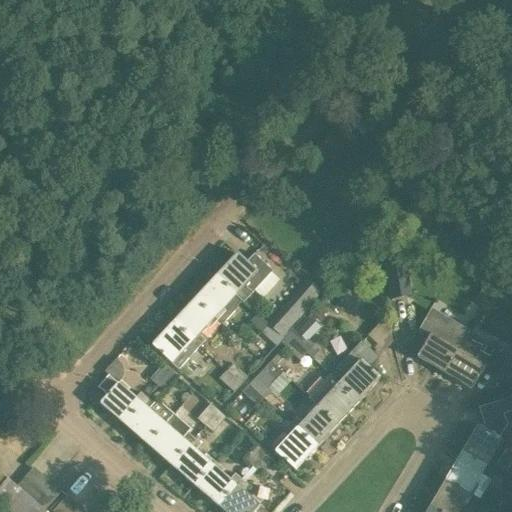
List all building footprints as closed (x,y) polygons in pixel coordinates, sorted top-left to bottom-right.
[(343,119),(362,136),(375,123),(356,105),(343,119)] [(272,207),(281,215),(292,203),(283,195),(272,207)] [(402,242),(381,245),(391,299),(411,295),(402,242)] [(237,255),(215,278),(241,301),(243,302),(244,301),(243,301),(270,272),(271,272),(253,255),(252,256),(246,263),(237,255)] [(511,302),(511,303),(511,302),(511,267),(509,266),(505,273),(502,272),(497,280),(498,281),(482,308),(492,313),(497,303),(501,305),(502,308),(505,310),(509,310),(511,305),(511,302)] [(498,281),(497,280),(490,276),(474,302),(482,308),(498,281)] [(241,301),(215,278),(194,301),(213,319),(221,326),(242,302),(241,301)] [(213,319),(194,301),(173,324),(198,347),(204,341),(199,336),(213,319)] [(268,327),(283,340),(285,342),(283,345),(289,339),(293,335),(276,319),(268,327)] [(289,339),(305,354),(310,358),(317,349),(307,341),(320,328),(310,319),(294,337),(293,335),(289,339)] [(177,370),(193,353),(198,347),(173,324),(152,347),(177,370)] [(280,342),(281,343),(283,340),(268,327),(262,334),(277,347),(280,342)] [(462,343),(434,327),(417,357),(444,373),(462,343)] [(289,339),(283,345),(300,360),(305,354),(289,339)] [(342,379),(338,383),(358,402),(379,379),(368,367),(378,359),(361,341),(334,370),(342,379)] [(469,348),(462,343),(444,373),(471,389),(484,367),(464,355),(469,348)] [(511,376),(511,358),(507,355),(494,378),(506,386),(511,376)] [(256,377),(249,386),(263,400),(270,392),(266,389),(281,373),(270,363),(256,378),(256,377)] [(150,379),(165,393),(178,378),(163,365),(150,379)] [(233,365),(226,372),(241,385),(247,378),(233,365)] [(234,393),(241,385),(226,372),(219,380),(234,393)] [(358,402),(338,383),(329,375),(308,398),(317,407),(337,424),(358,402)] [(100,404),(123,425),(146,399),(140,393),(134,400),(107,377),(97,389),(106,396),(100,404)] [(257,407),(263,400),(249,386),(242,393),(257,407)] [(511,397),(498,402),(503,415),(511,412),(511,397)] [(146,399),(123,425),(148,446),(173,416),(156,401),(153,404),(146,399)] [(197,420),(204,427),(217,412),(210,405),(197,420)] [(295,417),(289,424),(315,448),(337,424),(317,407),(301,424),(295,417)] [(225,418),(217,412),(204,427),(212,433),(225,418)] [(173,416),(148,446),(170,465),(192,440),(188,436),(192,431),(173,416)] [(295,470),(315,448),(289,424),(282,431),(289,437),(275,452),(295,470)] [(462,454),(492,472),(497,464),(508,445),(500,440),(478,427),(462,454)] [(193,452),(199,446),(192,440),(170,465),(195,486),(211,467),(193,452)] [(244,461),(252,467),(264,452),(258,446),(244,461)] [(246,487),(244,485),(256,471),(260,474),(272,459),(264,452),(252,467),(252,468),(240,482),(239,481),(218,507),(224,511),(262,511),(241,493),(246,487)] [(479,476),(487,480),(492,472),(462,454),(446,481),(469,494),(479,476)] [(233,476),(228,482),(211,467),(195,486),(218,507),(239,481),(233,476)] [(16,488),(25,495),(41,477),(32,469),(16,488)] [(35,503),(51,485),(41,477),(25,495),(35,503)] [(44,511),(45,511),(44,511),(35,503),(25,495),(16,488),(6,479),(0,486),(0,506),(6,511),(44,511)] [(511,483),(505,480),(501,489),(511,495),(511,483)] [(458,511),(469,494),(446,481),(431,507),(439,511),(458,511)] [(51,485),(35,503),(44,511),(60,493),(51,485)] [(54,511),(65,511),(73,504),(66,498),(54,511)]
